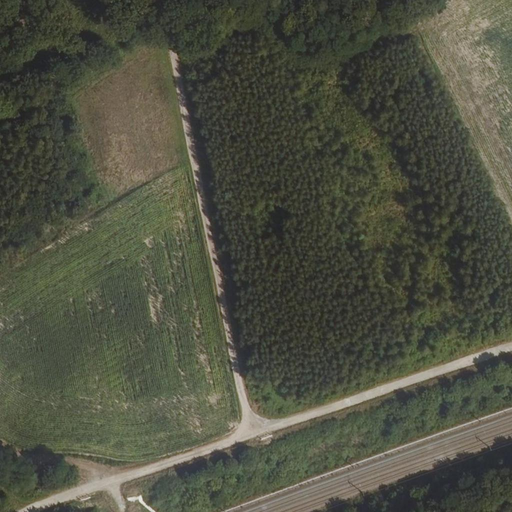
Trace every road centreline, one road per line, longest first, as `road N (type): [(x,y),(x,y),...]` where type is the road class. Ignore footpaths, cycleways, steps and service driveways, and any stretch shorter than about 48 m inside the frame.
road 1 (track): [(511,355),(254,433),(172,0)]
road 2 (track): [(108,480),(254,433)]
